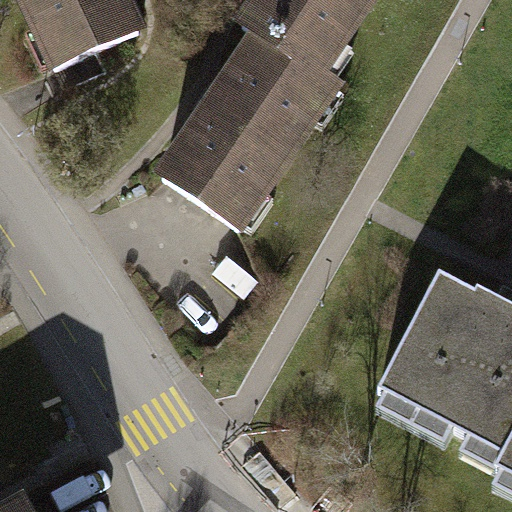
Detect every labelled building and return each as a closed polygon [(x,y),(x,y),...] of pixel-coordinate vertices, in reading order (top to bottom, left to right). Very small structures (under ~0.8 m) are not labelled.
[(14,0),(51,80),(140,39),(122,0),(14,0)] [(271,0),(246,39),(260,47),(330,91),(387,0),(271,0)] [(260,47),(170,190),(253,242),(343,100),(330,91),(260,47)] [(511,446),(511,315),(442,278),(380,398),(505,461),(511,446)] [(511,446),(505,461),(494,472),(511,481),(511,446)]
